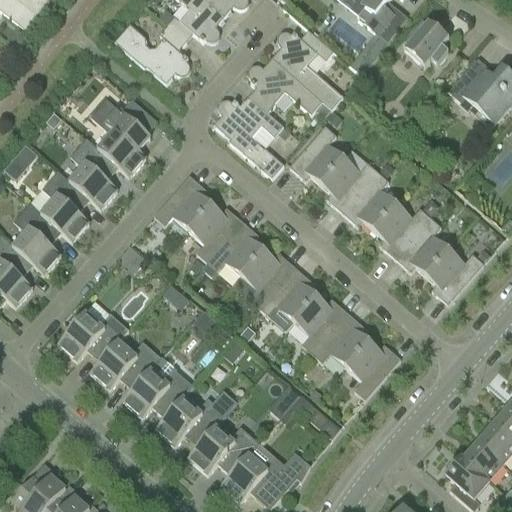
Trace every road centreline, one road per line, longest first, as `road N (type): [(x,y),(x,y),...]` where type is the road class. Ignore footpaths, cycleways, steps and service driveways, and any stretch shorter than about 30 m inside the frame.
road 1 (residential): [(194,153),(213,155),(461,369)]
road 2 (residential): [(2,370),(194,153)]
road 3 (tertiary): [(37,401),(163,511)]
road 4 (residential): [(272,21),(194,117),(194,153)]
